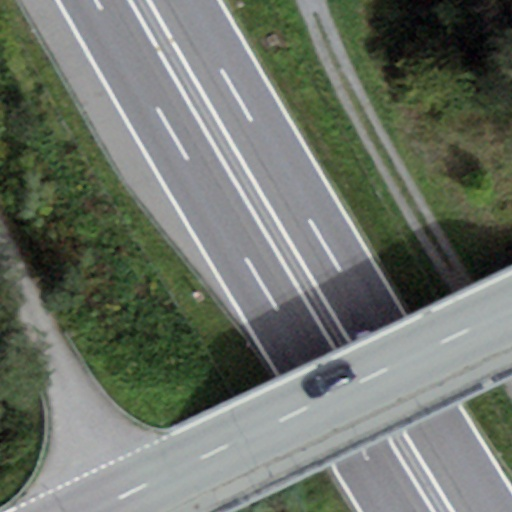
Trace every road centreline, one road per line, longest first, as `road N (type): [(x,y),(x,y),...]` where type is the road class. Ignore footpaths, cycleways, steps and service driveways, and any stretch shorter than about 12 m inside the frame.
road 1 (trunk): [(486,511),(179,0)]
road 2 (trunk): [(95,0),(399,511)]
road 3 (tertiary): [(511,317),(92,511)]
road 4 (track): [(314,0),(376,134),(511,357)]
